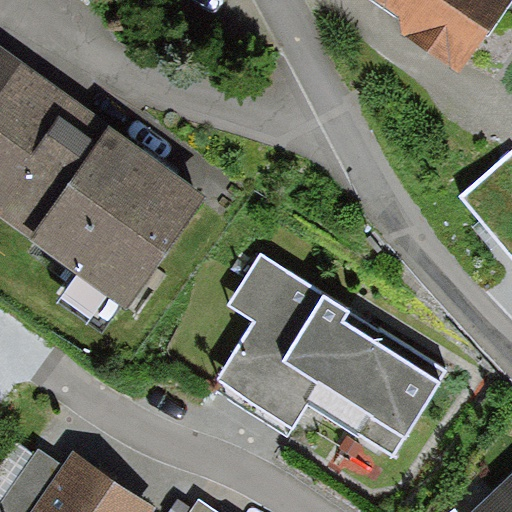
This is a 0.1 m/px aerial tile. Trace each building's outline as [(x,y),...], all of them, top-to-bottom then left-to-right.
[(403,43),(462,81),(511,4),(511,0),(360,0),(403,27),(403,43)] [(0,31),(0,194),(126,286),(204,179),(0,31)] [(511,144),(463,185),(511,243),(511,144)] [(450,357),(262,243),(231,294),(259,312),(224,370),(298,416),(312,393),(397,444),(450,357)] [(298,416),(224,370),(215,385),(289,429),(298,416)] [(147,511),(158,497),(73,439),(63,454),(40,439),(0,497),(0,511),(147,511)] [(511,511),(511,465),(462,511),(511,511)] [(227,511),(200,493),(187,511),(227,511)]
